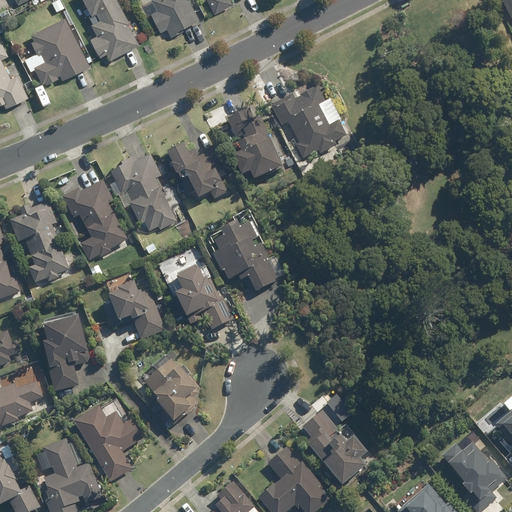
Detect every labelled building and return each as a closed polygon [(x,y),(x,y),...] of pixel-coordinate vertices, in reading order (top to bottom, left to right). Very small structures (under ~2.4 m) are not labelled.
[(138,46),(127,26),(129,25),(115,0),(81,0),(91,17),(95,14),(99,21),(90,26),(97,37),(90,41),(99,58),(106,55),(110,61),(138,46)] [(188,2),(190,1),(189,0),(152,0),(151,1),(157,12),(151,15),(160,33),(166,29),(170,38),(181,32),(180,30),(198,21),(188,2)] [(205,0),(214,15),(232,5),(229,0),(205,0)] [(511,0),(501,0),(511,20),(511,0)] [(68,19),(34,36),(37,41),(35,43),(42,56),(44,55),(48,62),(37,68),(45,84),(48,82),(50,85),(61,79),(60,77),(63,76),(66,81),(93,67),(68,19)] [(0,105),(3,104),(5,109),(27,98),(17,77),(10,80),(0,60),(8,57),(0,41),(0,105)] [(299,142),(295,144),(303,158),(318,150),(320,153),(336,144),(334,141),(346,135),(338,120),(329,125),(318,104),(325,101),(317,87),(312,89),(312,87),(299,94),(300,96),(295,99),(292,93),(271,105),(282,124),(287,121),(299,142)] [(227,118),(241,150),(232,154),(240,173),(249,169),(253,178),(265,172),(266,175),(281,169),(279,166),(281,166),(259,115),(253,118),(249,108),(227,118)] [(225,174),(223,169),(226,167),(214,147),(197,157),(192,149),(187,151),(181,141),(165,151),(171,162),(169,163),(175,173),(176,172),(188,193),(193,190),(197,197),(210,191),(214,199),(227,192),(219,177),(225,174)] [(121,165),(111,170),(122,192),(126,190),(132,201),(129,202),(140,224),(143,222),(148,231),(157,226),(159,229),(176,221),(155,178),(161,175),(150,154),(134,163),(131,156),(120,162),(121,165)] [(109,248),(127,239),(108,203),(113,200),(102,179),(80,191),(78,188),(62,196),(73,216),(78,214),(91,237),(80,243),(89,260),(98,254),(100,256),(110,251),(109,248)] [(22,215),(10,220),(21,250),(28,248),(35,265),(29,267),(35,282),(46,277),(48,281),(58,277),(56,273),(68,269),(51,224),(56,222),(48,201),(29,209),(28,205),(19,208),(22,215)] [(178,208),(186,223),(177,228),(182,239),(197,231),(184,205),(178,208)] [(219,250),(212,253),(220,270),(223,269),(227,278),(237,274),(239,278),(248,274),(255,290),(277,280),(267,258),(268,258),(261,244),(263,243),(259,236),(257,237),(250,222),(239,227),(236,220),(219,229),(222,235),(214,240),(219,250)] [(0,298),(20,290),(14,275),(11,276),(0,248),(0,243),(4,242),(0,231),(0,298)] [(190,324),(201,318),(198,312),(202,311),(212,329),(233,318),(221,295),(216,298),(204,276),(202,277),(196,265),(174,276),(181,288),(173,292),(190,324)] [(103,306),(112,327),(126,321),(124,317),(130,315),(131,318),(132,318),(142,340),(165,330),(148,289),(141,292),(139,289),(136,290),(132,280),(116,287),(117,289),(106,293),(110,302),(103,306)] [(43,341),(50,368),(48,369),(55,391),(78,384),(73,366),(86,362),(89,357),(77,314),(42,324),(47,340),(43,341)] [(0,364),(10,361),(8,356),(20,352),(16,340),(11,342),(6,330),(0,332),(0,364)] [(154,398),(160,405),(159,407),(173,423),(198,402),(190,393),(197,387),(177,365),(176,365),(170,359),(168,360),(163,354),(152,364),(157,370),(144,381),(157,396),(154,398)] [(0,422),(1,426),(18,420),(17,417),(32,411),(29,401),(42,397),(36,381),(16,388),(14,383),(0,388),(0,422)] [(98,405),(73,421),(110,481),(132,467),(122,451),(142,439),(130,420),(123,424),(115,411),(105,417),(98,405)] [(53,407),(46,410),(49,417),(56,414),(53,407)] [(511,409),(495,424),(511,443),(511,409)] [(322,410),(302,426),(311,437),(306,441),(343,486),(356,474),(355,473),(365,464),(359,457),(366,452),(352,434),(345,440),(338,433),(330,439),(328,437),(337,429),(322,410)] [(47,499),(45,500),(50,511),(74,511),(77,511),(73,503),(79,501),(77,497),(82,495),(85,503),(102,496),(89,464),(86,463),(77,467),(65,439),(42,448),(50,466),(51,466),(55,473),(43,478),(47,490),(44,491),(47,499)] [(441,463),(439,464),(457,483),(454,485),(462,493),(459,496),(473,511),(475,511),(492,498),(487,492),(502,479),(486,461),(483,463),(466,443),(456,452),(449,445),(435,457),(441,463)] [(0,503),(8,500),(14,511),(29,511),(39,506),(28,486),(20,491),(13,479),(15,478),(7,464),(14,460),(12,456),(13,456),(7,444),(0,448),(0,503)] [(258,497),(270,511),(284,511),(294,504),(298,508),(300,506),(304,511),(314,511),(329,500),(321,490),(323,488),(301,462),(299,463),(286,447),(267,462),(281,479),(274,484),(274,483),(258,497)] [(216,494),(221,499),(214,505),(217,507),(210,511),(247,511),(254,506),(232,481),(216,494)] [(441,505),(422,485),(391,511),(450,511),(443,504),(441,505)] [(337,495),(342,501),(347,497),(342,491),(337,495)]
